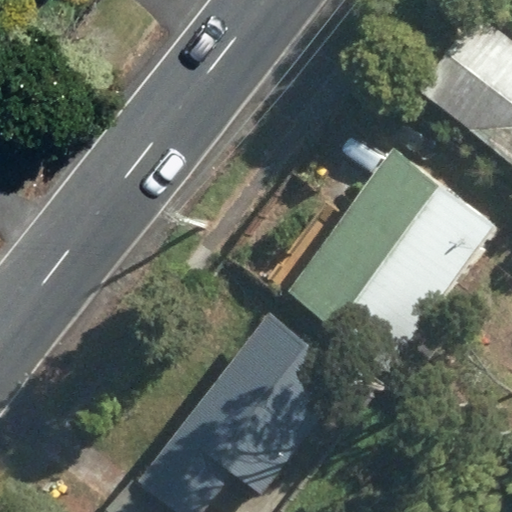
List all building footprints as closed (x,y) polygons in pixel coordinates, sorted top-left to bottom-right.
[(0,0),(0,59),(46,4),(42,0),(0,0)] [(444,97),(511,150),(511,27),(503,21),(444,97)] [(313,291),(411,371),(511,249),(511,218),(430,151),(313,291)] [(163,484),(197,511),(230,511),(260,475),(287,496),(380,381),(299,316),(163,484)] [(165,409),(189,431),(218,401),(195,378),(165,409)] [(127,511),(185,511),(148,484),(127,511)]
